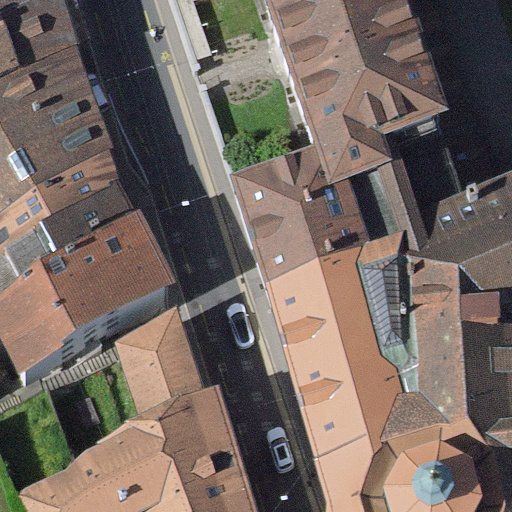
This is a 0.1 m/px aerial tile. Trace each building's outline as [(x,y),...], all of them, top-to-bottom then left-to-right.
[(0,0),(0,357),(17,392),(175,314),(115,183),(63,0),(0,0)] [(172,0),(196,69),(209,64),(191,10),(208,1),(207,0),(172,0)] [(267,0),(323,172),(461,121),(420,0),(267,0)] [(356,277),(270,305),(326,475),(400,448),(413,488),(439,480),(468,496),(473,511),(511,511),(511,201),(493,209),(461,121),(323,172),(356,277)] [(270,305),(356,277),(323,172),(234,200),(270,305)] [(203,418),(174,326),(113,361),(139,433),(96,455),(99,462),(18,501),(22,511),(239,511),(209,414),(203,418)] [(400,448),(326,475),(337,511),(473,511),(468,496),(439,480),(413,488),(400,448)]
